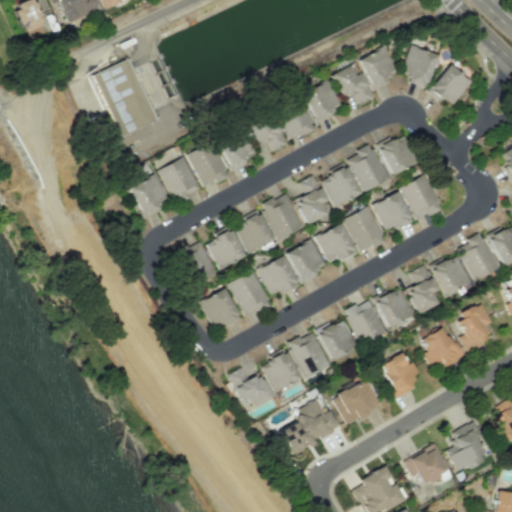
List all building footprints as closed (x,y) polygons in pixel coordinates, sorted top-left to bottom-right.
[(42,34),(31,0),(11,0),(14,9),(10,9),(15,25),(22,23),(27,38),(42,34)] [(65,22),(96,10),(92,0),(48,0),(50,4),(57,1),(65,22)] [(97,0),(101,8),(121,0),(97,0)] [(421,84),(432,55),(406,44),(394,73),(421,84)] [(386,81),(382,72),(389,69),(379,46),(353,57),(368,89),(386,81)] [(152,121),(125,58),(90,74),(102,103),(108,100),(113,113),(109,115),(118,136),(152,121)] [(368,97),(351,61),(326,74),(337,99),(349,94),(354,104),(368,97)] [(451,104),(466,79),(442,64),(426,89),(451,104)] [(311,121),(337,109),(323,80),(297,92),(311,121)] [(286,139),(310,128),(297,102),(273,114),(286,139)] [(263,140),(268,151),(282,144),(269,117),(244,129),(252,146),(263,140)] [(214,147),(227,169),(253,154),(240,132),(214,147)] [(373,144),(386,174),(413,162),(399,132),(373,144)] [(200,188),(224,175),(206,141),(182,154),(200,188)] [(361,190),(385,178),(366,142),(351,150),(353,154),(344,159),(361,190)] [(511,145),(496,152),(508,179),(511,176),(511,145)] [(197,189),(178,156),(153,170),(171,203),(197,189)] [(331,206),(356,192),(341,164),(316,177),(331,206)] [(438,207),(420,173),(396,186),(414,220),(438,207)] [(323,199),(308,174),(294,182),(301,193),(290,200),(304,223),(323,212),(317,203),(323,199)] [(380,230),(394,225),(395,227),(408,222),(396,191),(369,202),(380,230)] [(298,227),(284,192),(259,203),(274,238),(298,227)] [(339,218),(359,252),(381,239),(362,205),(339,218)] [(230,223),(246,252),(270,239),(254,210),(230,223)] [(511,229),(507,221),(482,235),(498,264),(511,255),(511,229)] [(352,253),(337,223),(311,236),(324,262),(336,256),(338,260),(352,253)] [(217,269),(242,255),(226,227),(202,242),(217,269)] [(470,280),(495,268),(480,235),(455,247),(470,280)] [(298,281),(323,267),(308,238),(282,252),(298,281)] [(214,273),(196,240),(175,251),(193,284),(214,273)] [(441,295),(466,282),(452,254),(427,267),(441,295)] [(269,297),(295,284),(280,255),(254,268),(269,297)] [(433,290),(422,266),(407,273),(412,283),(402,288),(414,313),(434,303),(428,292),(433,290)] [(268,304),(250,270),(225,283),(243,316),(268,304)] [(507,315),(511,313),(511,284),(500,288),(507,315)] [(383,327),(410,315),(396,285),(369,298),(383,327)] [(213,330),(238,316),(221,287),(196,302),(213,330)] [(380,333),(367,300),(341,310),(354,344),(380,333)] [(486,322),(478,302),(456,311),(459,318),(454,320),(460,334),(456,336),(463,352),(487,341),(480,324),(486,322)] [(313,330),(326,359),(353,347),(339,318),(313,330)] [(426,364),(433,360),(437,368),(458,356),(439,325),(417,338),(424,350),(419,353),(426,364)] [(301,377),(326,365),(309,331),(285,342),(301,377)] [(270,391),(296,379),(281,347),(263,355),(266,361),(258,364),(270,391)] [(376,363),(393,396),(413,387),(408,376),(415,372),(409,361),(404,363),(399,352),(376,363)] [(238,400),(244,396),(249,406),(269,396),(256,372),(244,378),(239,367),(224,374),(238,400)] [(342,424),(377,406),(363,379),(328,398),(342,424)] [(511,438),(511,395),(490,406),(496,420),(491,422),(502,444),(511,438)] [(296,419),(276,429),(288,453),(337,428),(327,410),(320,413),(312,399),(291,410),(296,419)] [(443,450),(455,472),(478,460),(475,454),(483,450),(468,421),(446,432),(452,445),(443,450)] [(419,482),(443,472),(432,445),(400,458),(407,475),(414,472),(419,482)] [(511,511),(511,492),(493,490),(491,511),(482,510),(481,511),(511,511)]
